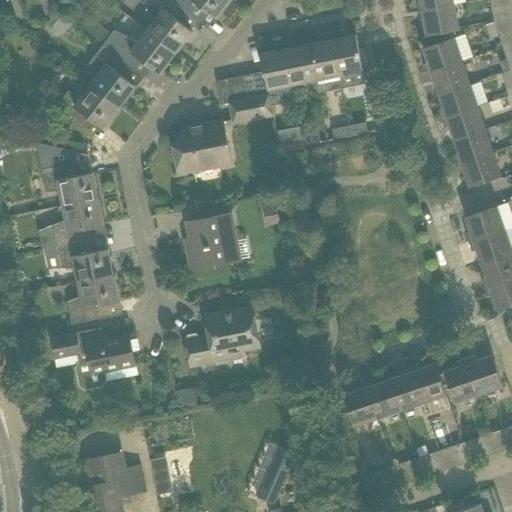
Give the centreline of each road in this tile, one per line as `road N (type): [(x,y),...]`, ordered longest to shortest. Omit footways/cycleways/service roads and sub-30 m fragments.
road 1 (residential): [(159,308),(129,164),(137,143),(269,0)]
road 2 (residential): [(511,365),(496,328),(472,317),(434,212)]
road 3 (residential): [(371,511),(498,470)]
